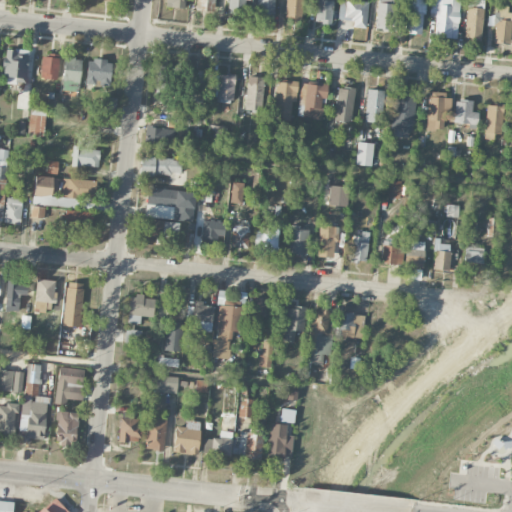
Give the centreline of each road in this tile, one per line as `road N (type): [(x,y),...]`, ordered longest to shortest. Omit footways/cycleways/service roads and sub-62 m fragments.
road 1 (residential): [(89,511),(145,0)]
road 2 (residential): [(511,76),(0,20)]
road 3 (residential): [(467,299),(0,250)]
road 4 (tertiary): [(297,504),(0,471)]
